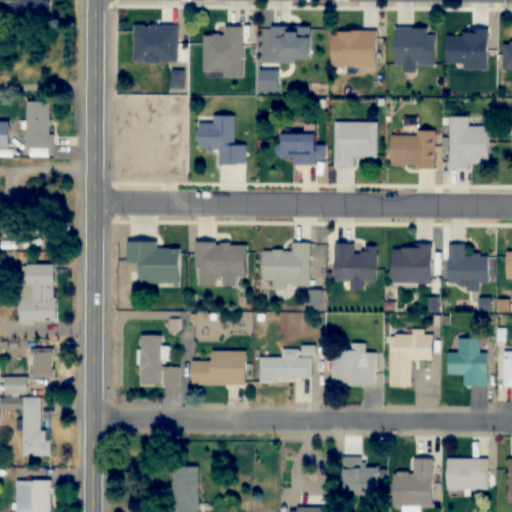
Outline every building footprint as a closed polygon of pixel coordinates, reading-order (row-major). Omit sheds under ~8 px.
[(0,0),(0,1),(16,2),(16,18),(49,18),(49,0),(0,0)] [(205,36),(205,74),(214,74),(214,77),(244,77),(244,27),(225,27),(225,36),(205,36)] [(272,49),(279,49),(279,62),(311,62),(311,27),(272,27),(272,49)] [(396,28),(396,65),(403,65),(403,72),(418,72),(418,65),(436,66),(437,29),(396,28)] [(378,31),(332,31),(332,68),(378,68),(378,31)] [(27,102),(27,148),(52,148),(52,102),(27,102)] [(247,145),(235,145),(236,116),(213,116),(213,124),(200,124),(200,149),(220,150),(219,164),(247,164),(247,145)] [(490,126),(469,126),(469,116),(451,116),(451,167),(490,167),(490,126)] [(355,168),(355,159),(378,159),(378,122),(335,122),(335,168),(355,168)] [(316,134),(281,134),(281,143),(277,143),(277,158),(293,158),(293,165),(316,165),(316,134)] [(437,134),(391,134),(391,167),(437,167),(437,134)] [(181,284),(181,249),(159,249),(158,242),(129,242),(129,263),(141,263),(141,284),(181,284)] [(247,277),(247,243),(197,243),(197,286),(217,286),(217,278),(247,277)] [(312,243),(293,243),(293,252),(263,252),(263,281),(274,281),(274,289),(312,289),(312,243)] [(336,281),(352,282),(352,290),(365,290),(365,282),(378,282),(378,249),(356,248),(356,245),(337,244),(336,281)] [(489,256),(467,256),(467,245),(449,245),(449,288),(480,288),(480,284),(489,284),(489,256)] [(432,283),(432,246),(392,246),(392,283),(432,283)] [(20,323),(57,322),(56,264),(27,264),(27,297),(19,297),(20,323)] [(390,386),(412,387),(412,360),(433,360),(434,334),(391,334),(390,386)] [(163,365),(163,335),(142,335),(141,385),(180,386),(181,366),(163,365)] [(465,386),(488,386),(489,353),(480,353),(480,339),(460,338),(459,354),(448,353),(448,374),(465,375),(465,386)] [(332,385),(376,386),(377,353),(366,352),(367,343),(351,343),(351,349),(333,349),(332,385)] [(260,358),(260,381),(313,381),(313,355),(301,355),(301,349),(283,349),(283,358),(260,358)] [(32,379),(53,379),(53,350),(32,350),(32,379)] [(247,385),(247,351),(213,351),(213,361),(193,361),(193,385),(247,385)] [(28,395),(28,378),(3,378),(3,395),(28,395)] [(42,398),(0,397),(0,419),(1,419),(1,410),(24,410),(23,457),(52,457),(52,431),(42,431),(42,398)] [(380,467),(366,467),(366,456),(344,456),(344,495),(380,495),(380,467)] [(433,505),(433,458),(414,458),(414,472),(394,472),(394,505),(433,505)] [(447,490),(488,490),(488,458),(447,458),(447,490)] [(199,511),(200,467),(173,467),(173,511),(178,511),(199,511)] [(52,511),(52,480),(16,480),(16,511),(52,511)]
